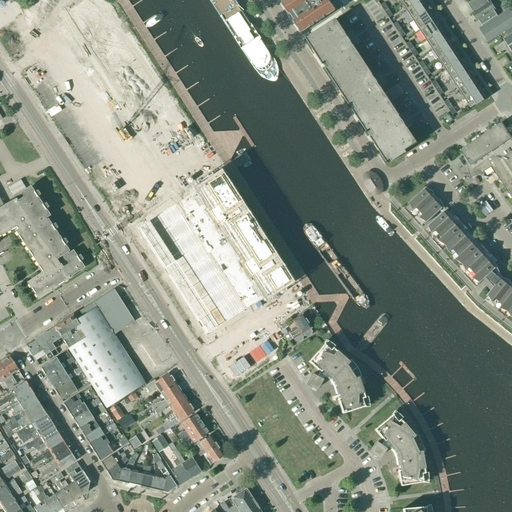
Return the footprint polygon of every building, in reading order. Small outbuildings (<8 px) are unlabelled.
[(177,106),(105,0),(81,0),(70,8),(148,125),(177,106)] [(287,0),(283,3),(283,4),(284,4),(291,15),(291,16),(291,17),(292,16),(294,20),(294,21),(295,21),(302,32),(302,33),(302,34),(337,12),(336,11),(330,2),(332,0),(287,0)] [(407,11),(423,1),(422,0),(402,0),(401,1),(407,11)] [(498,17),(486,0),(473,0),(467,4),(482,27),(481,28),(479,29),(488,43),(511,27),(511,13),(509,10),(498,17)] [(0,11),(10,5),(10,1),(4,2),(0,2),(0,11)] [(413,21),(429,11),(423,1),(407,11),(413,21)] [(385,12),(389,9),(385,3),(381,5),(380,5),(385,12)] [(389,9),(385,12),(389,19),(389,18),(393,16),(389,9)] [(420,31),(436,20),(429,11),(413,21),(420,31)] [(346,34),(337,19),(306,39),(387,163),(418,143),(408,129),(410,128),(402,115),(400,116),(381,88),(383,87),(375,74),(373,75),(354,47),(356,46),(348,33),(346,34)] [(426,40),(442,30),(436,20),(420,31),(426,40)] [(397,31),(402,29),(397,22),(393,25),(393,24),(393,25),(397,31)] [(402,29),(397,31),(402,38),(406,35),(402,29)] [(432,50),(448,40),(442,30),(426,40),(432,50)] [(511,34),(503,40),(511,53),(511,63),(508,66),(511,72),(511,34)] [(439,60),(455,49),(448,40),(432,50),(439,60)] [(410,51),(414,48),(410,42),(406,44),(410,51)] [(414,48),(410,51),(414,58),(415,57),(419,54),(414,48)] [(445,70),(461,59),(455,49),(439,60),(445,70)] [(451,79),(467,69),(461,59),(445,70),(451,79)] [(423,70),(427,67),(423,61),(419,64),(419,63),(418,64),(423,70)] [(427,67),(423,70),(427,77),(428,77),(427,76),(431,74),(427,67)] [(458,89),(474,79),(467,69),(451,79),(458,89)] [(464,99),(480,88),(474,79),(458,89),(464,99)] [(436,90),(440,87),(436,80),(432,83),(431,83),(436,90)] [(440,87),(436,90),(440,96),(444,93),(440,87)] [(480,88),(464,99),(471,109),(487,98),(480,88)] [(448,109),(453,106),(448,100),(444,102),(448,109)] [(453,106),(448,109),(453,116),(453,115),(457,113),(453,106)] [(511,138),(502,123),(460,150),(464,155),(462,157),(466,164),(464,165),(465,165),(466,164),(470,178),(468,178),(468,179),(471,178),(475,177),(476,176),(479,175),(482,173),(483,173),(491,168),(511,198),(511,138)] [(239,140),(218,141),(229,158),(239,140)] [(246,157),(245,155),(238,155),(234,163),(236,166),(244,166),(248,159),(246,157)] [(377,194),(381,192),(381,191),(381,190),(381,188),(381,187),(381,185),(380,183),(377,179),(377,178),(376,177),(375,177),(375,176),(373,175),(371,175),(370,174),(365,177),(365,178),(365,180),(365,182),(365,183),(366,184),(366,185),(366,186),(369,190),(370,191),(372,192),(373,193),(375,194),(377,194)] [(216,176),(137,228),(206,332),(285,280),(216,176)] [(8,187),(13,196),(25,189),(20,180),(8,187)] [(33,193),(30,188),(21,194),(24,198),(18,202),(15,199),(4,207),(0,199),(0,237),(0,236),(11,231),(16,228),(17,230),(15,231),(18,237),(19,237),(21,241),(21,242),(22,242),(28,252),(29,252),(31,256),(31,257),(32,257),(38,267),(39,267),(41,271),(41,272),(42,272),(43,273),(40,275),(28,283),(31,289),(32,289),(34,293),(34,294),(34,293),(38,299),(50,291),(49,289),(51,287),(53,289),(58,286),(59,286),(59,285),(62,282),(63,283),(63,282),(68,279),(67,276),(69,274),(71,276),(83,268),(79,263),(80,262),(79,262),(76,258),(76,257),(72,252),(67,255),(66,253),(67,252),(64,246),(64,245),(63,246),(61,241),(60,241),(54,231),(54,230),(53,231),(51,226),(50,226),(47,221),(45,222),(43,219),(48,216),(45,211),(45,210),(44,210),(41,206),(42,206),(42,205),(41,205),(36,198),(37,198),(36,197),(36,198),(33,193),(34,193),(33,193)] [(420,212),(434,199),(428,193),(430,191),(433,193),(433,192),(427,188),(426,188),(409,204),(413,211),(416,208),(420,212)] [(434,199),(420,212),(423,215),(420,218),(419,218),(426,223),(427,223),(444,207),(444,206),(440,200),(441,203),(439,205),(434,199)] [(453,215),(446,211),(428,227),(429,228),(432,234),(433,234),(436,231),(442,239),(440,241),(439,241),(439,242),(445,246),(446,246),(449,253),(450,253),(450,252),(453,250),(460,257),(457,260),(456,260),(462,264),(463,265),(466,272),(467,271),(470,268),(476,276),(474,279),(473,278),(473,279),(479,283),(480,284),(483,281),(492,291),(487,296),(488,297),(492,303),(493,302),(495,299),(503,305),(501,308),(500,308),(500,309),(507,312),(508,312),(511,318),(511,288),(505,282),(507,280),(509,281),(510,281),(503,278),(502,277),(501,279),(492,273),(498,267),(497,267),(494,260),(493,261),(494,263),(492,265),(481,254),(484,251),(486,253),(487,253),(480,249),(480,248),(477,242),(476,242),(477,245),(475,247),(464,235),(462,237),(459,234),(463,231),(469,234),(470,234),(463,230),(460,223),(459,223),(460,226),(458,228),(447,216),(450,214),(452,216),(453,215)] [(78,312),(68,319),(83,342),(93,335),(100,330),(136,386),(164,367),(129,312),(129,311),(122,301),(114,290),(113,290),(102,296),(103,297),(96,301),(95,301),(93,303),(85,308),(78,313),(78,312)] [(310,336),(311,332),(309,329),(311,329),(302,315),(292,322),(296,328),(284,336),(288,342),(300,335),(302,334),(304,337),(308,337),(310,336)] [(39,337),(53,358),(58,354),(55,349),(59,347),(55,342),(61,338),(54,328),(53,328),(48,331),(48,332),(47,332),(47,333),(39,337)] [(48,361),(53,358),(39,337),(33,341),(32,342),(27,345),(26,346),(32,356),(42,350),(48,361)] [(330,351),(324,345),(308,362),(330,382),(333,386),(342,414),(364,407),(362,399),(364,398),(357,378),(357,377),(357,375),(357,374),(357,373),(357,372),(356,370),(355,369),(355,368),(354,367),(353,366),(351,365),(350,364),(348,363),(332,349),(330,351)] [(0,361),(0,367),(12,386),(15,384),(10,375),(18,370),(9,356),(0,361)] [(60,365),(56,358),(40,368),(44,374),(45,375),(48,379),(63,369),(66,367),(74,362),(71,358),(60,365)] [(9,388),(12,386),(0,367),(0,381),(3,380),(9,388)] [(54,390),(69,380),(77,375),(74,371),(67,376),(63,369),(48,379),(54,389),(54,390)] [(161,394),(175,384),(174,383),(174,381),(173,379),(171,379),(168,374),(146,388),(149,394),(157,389),(161,394)] [(316,390),(321,380),(311,376),(306,385),(316,390)] [(85,388),(91,384),(87,378),(81,382),(74,387),(69,380),(54,390),(54,391),(58,396),(59,397),(61,401),(76,391),(77,393),(85,388)] [(8,402),(9,401),(30,389),(25,382),(10,391),(12,394),(5,399),(8,402)] [(153,412),(181,393),(175,385),(175,384),(161,394),(165,400),(160,402),(152,407),(150,408),(153,412)] [(11,409),(34,395),(30,389),(9,401),(11,404),(0,411),(0,413),(1,416),(11,409)] [(134,393),(127,398),(130,403),(137,398),(134,393)] [(172,412),(187,402),(181,393),(153,412),(155,416),(156,414),(165,409),(169,406),(172,412)] [(68,412),(83,403),(80,399),(78,394),(72,399),(63,404),(68,412)] [(23,411),(37,402),(34,395),(11,409),(13,412),(11,414),(13,417),(23,411)] [(88,411),(101,403),(98,399),(85,406),(83,403),(68,412),(73,420),(88,411)] [(17,424),(42,408),(37,402),(23,411),(26,416),(16,422),(17,424)] [(187,402),(172,412),(176,418),(168,423),(168,424),(162,427),(165,432),(167,434),(172,431),(170,428),(179,422),(194,413),(191,408),(191,406),(189,404),(188,404),(187,402)] [(116,421),(124,416),(118,407),(111,412),(116,421)] [(16,434),(46,415),(42,408),(17,424),(19,427),(13,430),(12,427),(4,432),(8,438),(14,435),(16,434)] [(93,419),(88,411),(73,420),(74,421),(79,429),(93,419)] [(106,412),(95,418),(97,421),(102,417),(107,414),(106,412)] [(179,439),(201,424),(199,421),(198,419),(198,417),(196,416),(195,414),(181,424),(186,431),(183,433),(182,431),(177,435),(179,439)] [(20,441),(50,422),(46,415),(16,434),(18,437),(20,441)] [(122,430),(134,423),(130,415),(118,423),(122,430)] [(397,422),(392,415),(374,430),(393,453),(395,458),(400,487),(423,483),(422,474),(424,474),(421,453),(421,451),(421,450),(421,448),(421,447),(420,446),(420,445),(419,443),(419,442),(418,441),(417,439),(416,438),(415,438),(413,436),(399,420),(397,422)] [(99,428),(98,427),(96,424),(93,419),(79,429),(84,437),(98,428),(99,428)] [(33,442),(54,428),(50,422),(20,441),(22,444),(31,438),(33,442)] [(4,432),(12,427),(9,423),(2,427),(4,432)] [(98,428),(84,437),(89,445),(103,436),(104,436),(116,428),(113,423),(101,431),(98,428)] [(201,424),(179,439),(183,443),(190,438),(194,443),(208,434),(207,432),(207,430),(205,429),(204,427),(203,428),(201,424)] [(42,441),(44,444),(58,435),(54,428),(55,428),(54,428),(33,442),(25,447),(28,451),(42,441)] [(48,450),(63,441),(58,435),(44,444),(35,449),(37,453),(46,447),(48,450)] [(94,453),(109,444),(108,443),(116,439),(113,435),(106,440),(104,436),(103,436),(89,445),(94,453)] [(134,450),(141,445),(135,436),(128,441),(134,450)] [(158,453),(168,446),(161,436),(151,442),(158,453)] [(203,455),(216,446),(209,436),(196,444),(200,450),(196,452),(198,457),(195,459),(194,456),(191,458),(193,462),(199,458),(199,457),(203,455)] [(121,447),(128,443),(125,438),(118,443),(121,447)] [(52,457),(67,448),(63,441),(48,450),(31,462),(33,466),(45,458),(47,461),(52,457)] [(0,452),(9,447),(6,442),(0,445),(0,452)] [(193,462),(191,458),(184,462),(176,449),(175,449),(171,443),(168,446),(176,459),(189,479),(200,472),(195,465),(193,462)] [(109,444),(94,453),(99,461),(114,452),(109,444)] [(378,459),(384,450),(375,444),(369,452),(378,459)] [(216,446),(203,455),(206,459),(210,465),(223,457),(216,446)] [(40,474),(71,454),(67,448),(52,457),(54,460),(38,470),(40,474)] [(21,459),(25,456),(24,456),(20,450),(16,452),(21,459)] [(0,463),(14,455),(11,451),(0,457),(0,463)] [(118,464),(126,456),(123,453),(119,455),(118,452),(100,463),(106,473),(118,464)] [(128,484),(131,470),(134,462),(138,455),(135,453),(130,459),(129,459),(120,468),(116,482),(128,484)] [(40,474),(42,478),(59,467),(61,470),(76,461),(71,454),(40,474)] [(25,456),(21,459),(25,465),(29,463),(25,456)] [(120,468),(129,459),(125,457),(126,456),(118,464),(106,473),(111,480),(116,482),(120,468)] [(179,485),(189,479),(176,459),(172,462),(176,468),(171,471),(179,485)] [(160,471),(165,468),(160,460),(155,463),(160,471)] [(0,476),(17,465),(14,461),(0,470),(0,476)] [(73,483),(82,496),(87,493),(89,482),(77,463),(65,470),(74,483),(73,483)] [(0,488),(5,485),(2,480),(7,477),(8,479),(20,470),(17,465),(0,476),(0,488)] [(139,487),(143,466),(137,465),(136,471),(131,470),(128,484),(139,487)] [(154,476),(154,475),(149,474),(150,468),(143,466),(139,487),(150,489),(153,476),(154,476)] [(27,483),(32,479),(27,471),(21,474),(27,483)] [(163,479),(163,478),(154,475),(154,476),(153,476),(150,489),(161,492),(163,479)] [(163,479),(161,492),(167,493),(176,487),(169,475),(164,478),(163,478),(163,479)] [(82,496),(73,483),(68,486),(66,484),(63,479),(59,481),(72,502),(82,496)] [(0,500),(18,488),(13,481),(6,486),(5,485),(0,488),(0,500)] [(29,491),(36,487),(32,481),(25,485),(29,491)] [(62,509),(72,502),(59,481),(56,483),(60,491),(54,495),(62,509)] [(16,502),(14,498),(21,493),(18,488),(0,500),(0,504),(3,510),(16,502)] [(43,492),(42,492),(40,488),(37,490),(49,511),(56,511),(62,509),(54,495),(47,499),(43,492)] [(40,504),(33,508),(35,511),(49,511),(37,490),(33,493),(40,504)] [(221,511),(231,511),(251,499),(245,490),(231,499),(235,505),(228,509),(224,502),(227,500),(226,498),(231,495),(230,492),(219,499),(222,503),(216,507),(221,511)] [(18,511),(26,507),(23,503),(27,501),(24,497),(16,502),(3,510),(4,511),(18,511)] [(252,511),(258,509),(251,499),(231,511),(252,511)]
